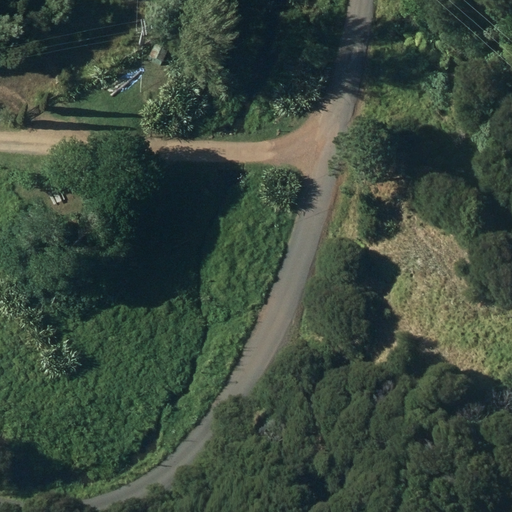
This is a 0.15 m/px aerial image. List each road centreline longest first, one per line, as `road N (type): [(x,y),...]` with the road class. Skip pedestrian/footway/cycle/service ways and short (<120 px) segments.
road 1 (unclassified): [(326,150),(268,338),(206,431),(151,480),(102,505),(0,507)]
road 2 (track): [(0,80),(125,37),(155,0)]
road 3 (unclassified): [(326,150),(359,0)]
